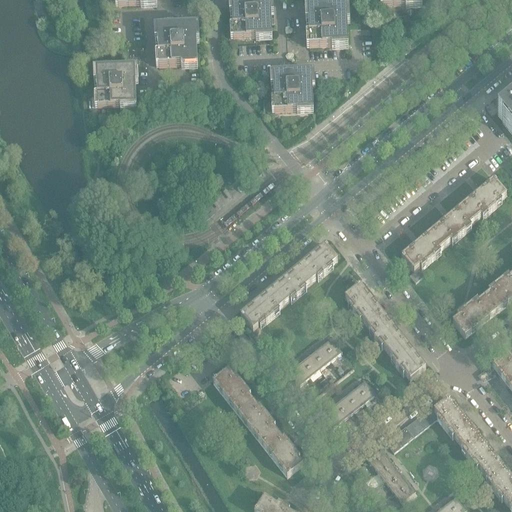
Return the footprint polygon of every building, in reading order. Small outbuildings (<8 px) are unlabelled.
[(118,0),(119,9),(157,7),(156,0),(118,0)] [(422,7),(421,0),(382,0),(383,9),(422,7)] [(269,26),(269,21),(271,21),(271,6),(271,1),(232,2),(232,10),(233,41),(272,40),(272,26),(269,26)] [(348,49),(347,10),(308,12),(308,25),(311,25),(311,31),(309,32),(309,35),(312,35),(312,37),(309,37),(309,50),(348,49)] [(198,68),(196,29),(157,31),(158,45),(160,45),(161,51),(158,51),(158,54),(162,54),(162,56),(158,56),(159,70),(198,68)] [(137,109),(135,70),(115,71),(115,73),(110,74),(110,71),(109,71),(96,72),(98,111),(137,109)] [(253,83),(252,74),(244,75),(244,83),(253,83)] [(314,113),(312,74),(292,75),(292,78),(287,78),(286,75),(273,76),(275,115),(314,113)] [(511,134),(511,100),(511,102),(511,103),(511,105),(498,117),(511,134)] [(250,186),(261,177),(257,171),(245,181),(250,186)] [(483,221),(502,206),(500,204),(506,199),(497,187),(495,185),(494,183),(493,184),(494,184),(465,208),(477,223),(481,220),(483,221)] [(470,229),(477,223),(465,208),(435,233),(447,248),(451,245),(452,247),(471,231),(470,229)] [(422,273),(431,264),(441,257),(439,255),(447,248),(435,233),(402,260),(401,260),(403,262),(402,262),(404,264),(414,275),(409,278),(416,286),(425,277),(422,273)] [(338,264),(333,258),(328,252),(327,250),(326,250),(325,248),(325,249),(298,271),(311,286),(316,281),(318,283),(333,271),(332,269),(338,264)] [(311,286),(298,271),(272,293),(284,308),(290,304),(291,306),(307,293),(305,291),(311,286)] [(511,303),(511,279),(510,281),(508,279),(489,294),(490,296),(484,301),(496,316),(511,303)] [(351,296),(360,289),(355,282),(346,289),(351,296)] [(382,317),(373,305),(361,289),(360,289),(351,296),(345,301),(350,307),(348,309),(360,324),(362,323),(367,329),(382,317)] [(284,308),(272,293),(241,319),(240,319),(242,321),(243,323),(253,334),(259,329),(261,331),(280,315),(278,313),(284,308)] [(496,316),(484,301),(478,305),(477,303),(457,319),(459,321),(453,326),(462,337),(461,338),(463,340),(464,340),(465,341),(465,340),(496,316)] [(404,344),(395,333),(382,317),(367,329),(371,334),(369,336),(382,352),(384,350),(389,356),(404,344)] [(252,342),(263,334),(261,331),(259,329),(253,334),(249,337),(252,342)] [(256,347),(266,339),(263,334),(252,342),(256,347)] [(260,352),(270,343),(266,339),(256,347),(260,352)] [(342,356),(331,342),(331,343),(321,351),(331,364),(341,356),(342,357),(342,356)] [(264,356),(274,348),(270,343),(260,352),(264,356)] [(425,371),(416,360),(404,344),(389,356),(393,362),(391,363),(403,379),(405,378),(410,384),(422,374),(424,373),(426,371),(425,371)] [(268,361),(278,353),(274,348),(264,356),(268,361)] [(331,364),(321,351),(311,359),(321,372),(331,364)] [(511,395),(511,359),(509,356),(507,358),(507,357),(492,370),(511,395)] [(321,372),(311,359),(300,368),(310,381),(321,372)] [(310,381),(300,368),(290,376),(289,375),(289,376),(300,390),(300,389),(310,381)] [(251,398),(242,387),(235,379),(233,380),(228,374),(217,383),(216,383),(214,385),(213,386),(213,387),(214,386),(238,418),(254,406),(249,400),(251,398)] [(330,386),(329,385),(326,381),(322,384),(326,389),(330,386)] [(376,399),(365,385),(364,386),(365,386),(355,394),(364,407),(375,399),(376,399)] [(364,407),(355,394),(344,402),(354,415),(364,407)] [(354,415),(344,402),(333,411),(343,424),(354,415)] [(474,434),(450,403),(450,402),(448,403),(445,404),(446,405),(435,413),(434,414),(439,420),(437,422),(452,442),(454,440),(459,446),(474,434)] [(275,429),(266,417),(260,410),(258,411),(254,406),(238,418),(263,449),(278,437),(273,431),(275,429)] [(439,420),(434,414),(435,413),(432,409),(424,415),(432,425),(437,422),(439,420)] [(343,424),(333,411),(323,419),(323,418),(322,419),(333,432),(334,432),(333,431),(343,424)] [(432,425),(424,415),(420,419),(428,429),(432,425)] [(428,429),(420,419),(415,422),(423,433),(428,429)] [(423,433),(415,422),(410,426),(418,437),(423,433)] [(418,437),(410,426),(406,430),(414,440),(418,437)] [(409,444),(414,440),(406,430),(386,446),(392,454),(394,455),(393,455),(394,456),(409,444)] [(499,465),(474,434),(459,446),(464,452),(462,453),(477,473),(479,471),(484,477),(499,465)] [(300,461),(291,449),(284,441),(283,443),(278,437),(263,449),(287,480),(287,481),(289,479),(289,480),(291,478),(303,468),(298,462),(300,461)] [(390,465),(388,462),(382,455),(383,454),(382,453),(368,464),(369,465),(378,475),(390,465)] [(399,476),(396,472),(390,465),(378,475),(386,485),(399,476)] [(511,505),(511,481),(499,465),(484,477),(488,483),(486,484),(502,504),(504,502),(508,509),(511,505)] [(407,486),(405,483),(399,476),(386,485),(394,496),(407,486)] [(402,507),(416,496),(415,495),(415,496),(407,486),(394,496),(402,506),(401,506),(402,507)] [(385,496),(380,490),(370,498),(375,504),(385,496)] [(288,511),(273,502),(271,504),(265,500),(257,511),(288,511)] [(464,511),(456,501),(455,501),(456,502),(446,509),(448,511),(464,511)]
